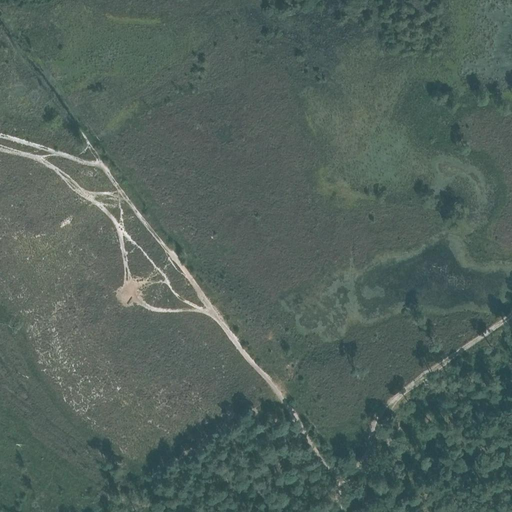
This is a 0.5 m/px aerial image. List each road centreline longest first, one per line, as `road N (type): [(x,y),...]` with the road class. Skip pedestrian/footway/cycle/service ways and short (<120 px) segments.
road 1 (track): [(102,163),(351,492)]
road 2 (track): [(351,492),(401,402),(511,316)]
road 3 (track): [(0,24),(102,163)]
